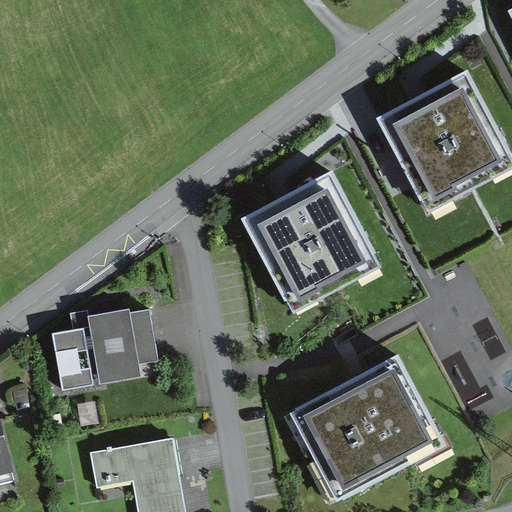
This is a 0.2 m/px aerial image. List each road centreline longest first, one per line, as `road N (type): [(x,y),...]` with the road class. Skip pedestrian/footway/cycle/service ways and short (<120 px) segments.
road 1 (unclassified): [(174,196),(439,0)]
road 2 (residential): [(174,196),(190,222),(242,511)]
road 3 (unclassified): [(0,327),(174,196)]
